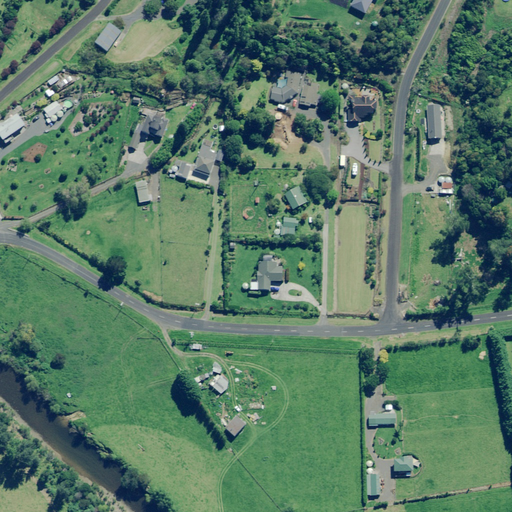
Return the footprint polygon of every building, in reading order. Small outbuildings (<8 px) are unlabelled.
[(121,33),(108,22),(90,44),(103,55),(121,33)] [(292,97),(297,94),(300,75),(284,72),(282,80),(277,79),(275,88),(272,87),(269,101),(282,103),(288,100),(289,101),(293,99),(292,97)] [(318,85),(311,84),(311,88),(303,87),(300,105),(309,107),(310,105),(316,106),(318,95),(316,95),(318,85)] [(363,119),(363,117),(367,117),(367,115),(373,115),(373,111),(376,111),(377,103),(369,103),(369,97),(364,96),(364,99),(353,99),(352,107),(349,107),(348,123),(360,123),(360,119),(363,119)] [(61,110),(55,102),(42,111),(48,119),(61,110)] [(168,122),(162,119),(164,114),(155,111),(152,118),(147,116),(141,131),(162,138),(168,122)] [(0,140),(23,125),(15,114),(0,123),(0,140)] [(141,136),(134,133),(129,147),(136,150),(141,136)] [(210,150),(201,147),(193,172),(209,177),(216,155),(209,152),(210,150)] [(191,166),(177,161),(176,167),(179,168),(176,177),(186,180),(191,166)] [(149,202),(145,182),(135,184),(139,204),(149,202)] [(445,194),(443,194),(443,201),(447,201),(447,194),(451,194),(452,186),(446,185),(445,194)] [(307,203),(298,187),(284,195),(292,211),(307,203)] [(298,220),(283,219),(283,227),(280,227),(279,236),(293,238),(294,227),(297,227),(298,220)] [(275,269),(276,259),(258,259),(257,284),(250,284),(250,291),(270,291),(270,282),(275,282),(287,282),(288,270),(275,269)] [(395,425),(395,415),(369,415),(369,427),(377,427),(377,425),(395,425)] [(410,477),(410,473),(412,473),(412,459),(399,459),(399,461),(394,462),(394,473),(405,473),(405,477),(410,477)]
